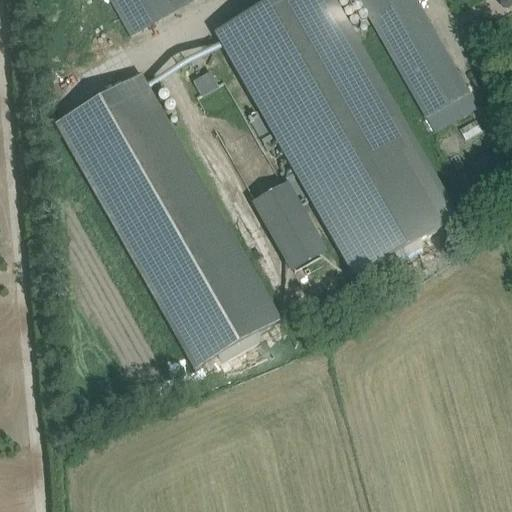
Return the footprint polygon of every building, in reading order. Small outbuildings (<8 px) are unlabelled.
[(179,0),(168,7),(164,0),(112,0),(135,39),(201,0),(179,0)] [(357,0),(426,120),(468,96),(413,0),(277,0),(215,35),(337,249),(355,281),(457,222),(330,0),(357,0)] [(201,99),(221,90),(214,74),(194,83),(201,99)] [(194,373),(257,337),(280,324),(141,78),(54,127),(194,373)] [(295,185),(256,206),(295,279),(334,258),(295,185)]
